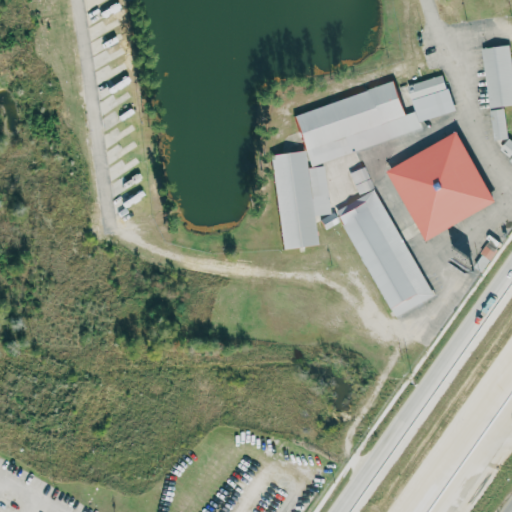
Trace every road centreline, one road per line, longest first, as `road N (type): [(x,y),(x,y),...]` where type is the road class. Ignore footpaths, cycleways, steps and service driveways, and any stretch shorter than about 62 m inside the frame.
road 1 (motorway): [(511,281),(370,511)]
road 2 (secondary): [(511,280),(370,476)]
